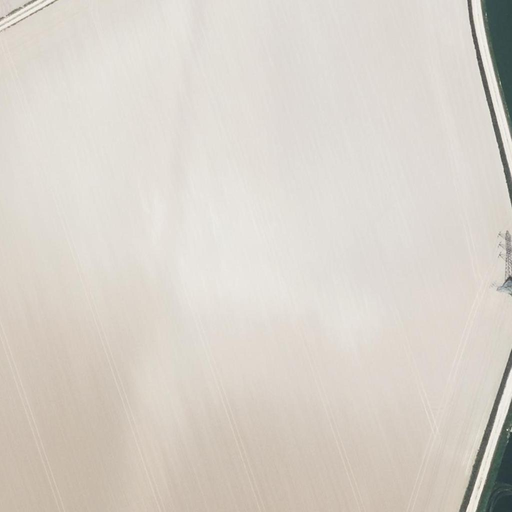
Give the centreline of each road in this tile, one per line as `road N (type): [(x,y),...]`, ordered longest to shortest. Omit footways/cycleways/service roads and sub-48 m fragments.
road 1 (track): [(473,0),(511,163)]
road 2 (track): [(511,376),(470,511)]
